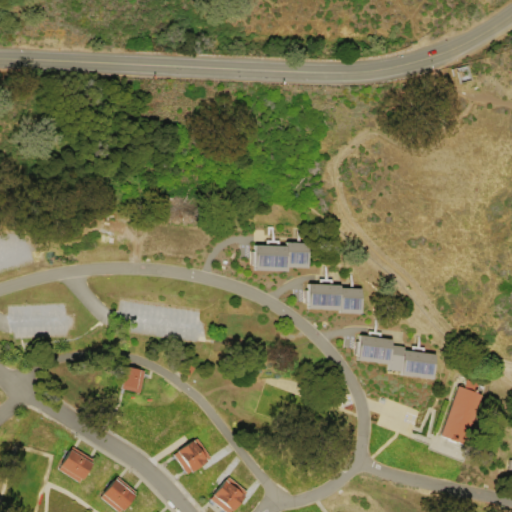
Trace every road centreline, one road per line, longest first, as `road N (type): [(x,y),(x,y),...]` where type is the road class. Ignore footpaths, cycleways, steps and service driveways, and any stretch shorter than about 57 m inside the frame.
road 1 (secondary): [(511,17),(434,56),(349,73),(0,58)]
road 2 (residential): [(0,288),(70,271),(135,268),(208,278),(264,299),(315,335),(348,376),(361,415),(355,462)]
road 3 (residential): [(6,373),(67,355),(151,368),(205,410),(277,504)]
road 4 (residential): [(260,511),(324,491),(355,462),(511,504)]
road 5 (residential): [(186,511),(149,474),(0,368)]
